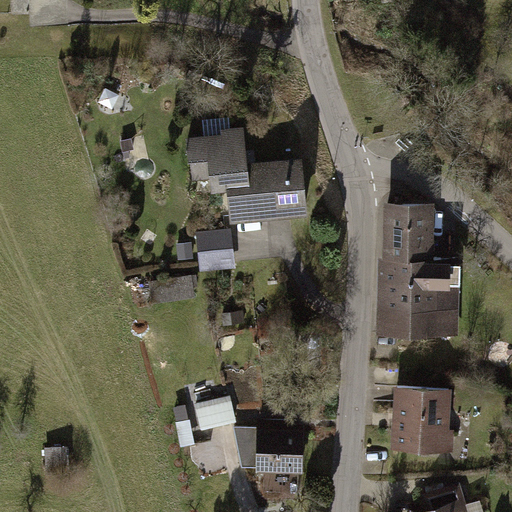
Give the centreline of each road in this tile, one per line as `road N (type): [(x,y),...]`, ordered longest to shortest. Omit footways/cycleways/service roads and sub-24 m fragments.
road 1 (tertiary): [(344,511),(361,232),(352,168)]
road 2 (residential): [(352,168),(440,186),(511,253)]
road 3 (tertiary): [(352,168),(307,0)]
